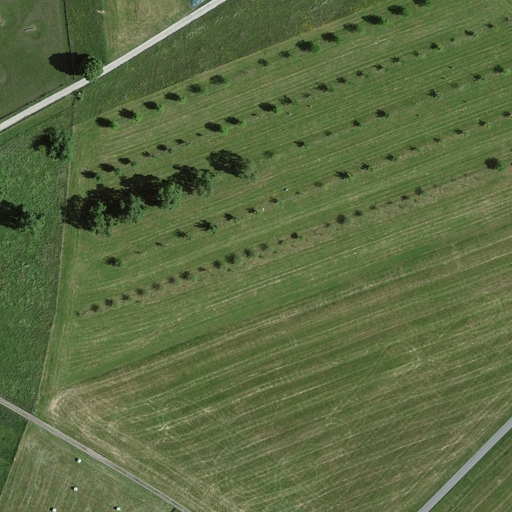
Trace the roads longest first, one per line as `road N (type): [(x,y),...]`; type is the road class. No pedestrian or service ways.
road 1 (track): [(0,130),(220,0)]
road 2 (track): [(0,401),(192,511)]
